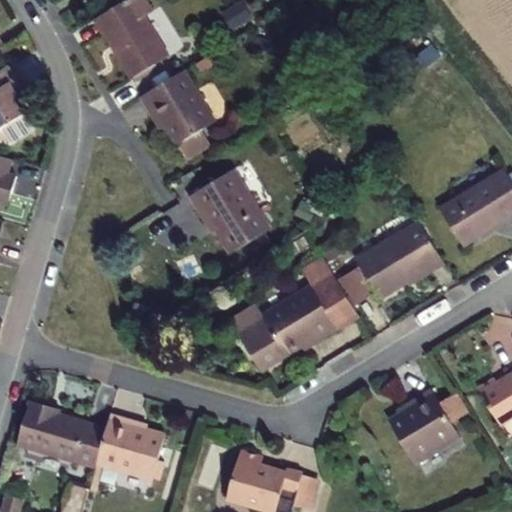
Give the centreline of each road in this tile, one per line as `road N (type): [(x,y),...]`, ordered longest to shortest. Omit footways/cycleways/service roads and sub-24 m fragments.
road 1 (residential): [(511,285),(289,417),(265,418),(9,343)]
road 2 (residential): [(9,343),(67,126)]
road 3 (residential): [(67,126),(59,68),(23,0)]
road 4 (residential): [(67,126),(121,132),(164,194)]
